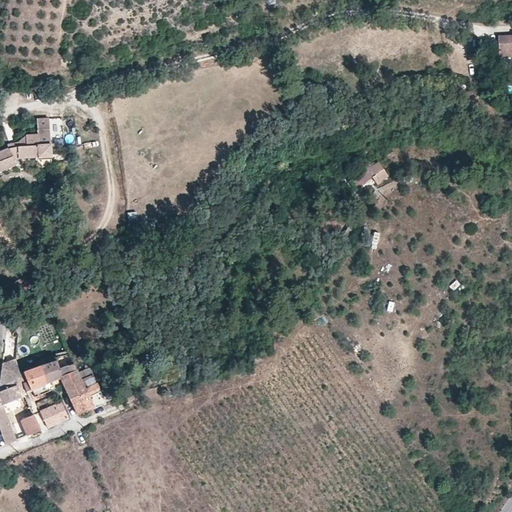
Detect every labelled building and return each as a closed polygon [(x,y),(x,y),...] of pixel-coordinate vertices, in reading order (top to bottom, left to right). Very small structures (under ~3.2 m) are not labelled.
[(511,35),(499,36),(500,60),(511,59),(511,35)] [(35,134),(32,134),(41,159),(48,159),(48,119),(35,119),(35,134)] [(0,149),(0,168),(14,164),(12,158),(16,156),(36,157),(36,159),(41,159),(32,134),(24,134),(18,142),(7,144),(8,147),(0,149)] [(356,190),(372,179),(377,185),(388,178),(378,163),(373,166),(370,162),(362,167),(365,172),(350,182),(356,190)] [(375,252),(380,237),(374,235),(370,250),(375,252)] [(100,282),(115,280),(110,272),(98,274),(100,282)] [(20,324),(10,333),(13,336),(24,327),(20,324)] [(60,371),(55,359),(54,357),(48,359),(49,362),(45,364),(43,360),(41,361),(41,364),(39,365),(46,383),(51,381),(56,379),(60,377),(68,374),(66,368),(60,371)] [(3,364),(0,378),(0,406),(3,405),(7,415),(12,413),(8,403),(25,396),(26,396),(26,393),(21,373),(17,359),(3,364)] [(46,383),(39,365),(32,368),(30,365),(23,368),(25,372),(21,373),(26,393),(44,385),(47,392),(55,389),(51,381),(46,383)] [(74,365),(66,368),(68,374),(77,371),(74,365)] [(92,370),(88,371),(78,374),(81,381),(94,376),(92,370)] [(96,409),(107,406),(94,376),(81,381),(78,374),(77,371),(68,374),(60,377),(78,415),(96,409)] [(61,403),(40,412),(47,427),(49,426),(65,419),(68,418),(61,403)] [(0,430),(5,445),(10,442),(16,440),(7,415),(3,405),(0,406),(0,430)] [(23,419),(33,415),(29,407),(19,411),(23,419)] [(32,433),(39,430),(33,415),(23,419),(20,420),(26,436),(32,433)] [(93,508),(86,473),(79,475),(70,477),(77,511),(93,508)]
